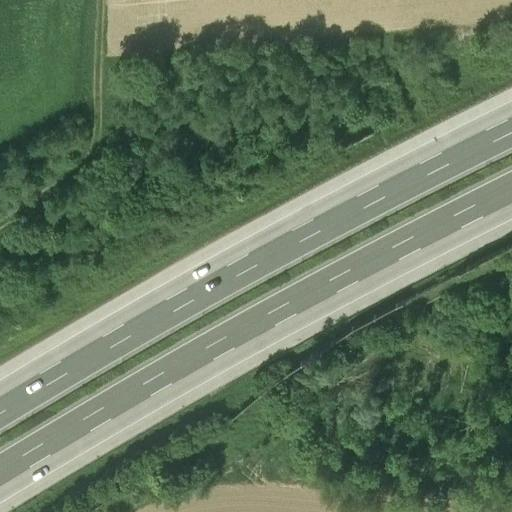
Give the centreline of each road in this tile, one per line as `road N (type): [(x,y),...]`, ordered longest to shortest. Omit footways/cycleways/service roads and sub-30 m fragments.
road 1 (motorway): [(0,485),(201,365),(511,201)]
road 2 (motorway): [(511,117),(153,306),(0,398)]
road 3 (track): [(100,0),(91,154),(0,228)]
